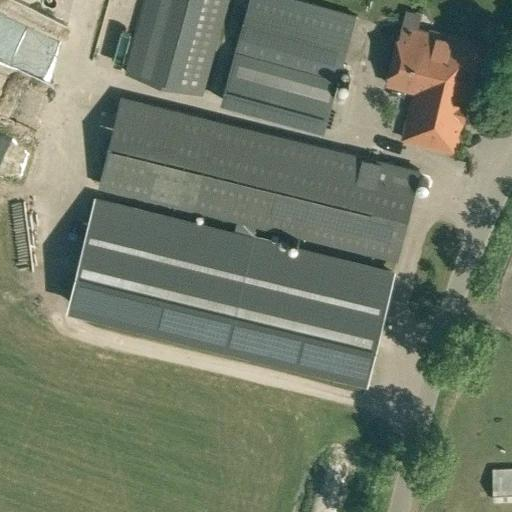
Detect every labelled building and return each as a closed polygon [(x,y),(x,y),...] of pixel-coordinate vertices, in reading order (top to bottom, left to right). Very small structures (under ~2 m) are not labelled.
[(229,0),(146,0),(127,72),(202,93),(229,0)] [(339,77),(356,15),(302,0),(251,0),(238,49),(339,77)] [(430,31),(403,24),(388,83),(415,90),(415,91),(417,91),(414,104),(412,103),(403,137),(456,150),(463,119),(465,120),(471,99),(469,99),(483,42),(430,29),(430,31)] [(325,126),(338,80),(237,52),(224,98),(325,126)] [(398,258),(420,169),(121,96),(100,184),(256,222),(398,258)] [(51,149),(54,137),(38,134),(36,145),(51,149)] [(394,273),(94,199),(68,302),(368,376),(394,273)] [(495,500),(511,499),(511,468),(494,469),(495,500)]
